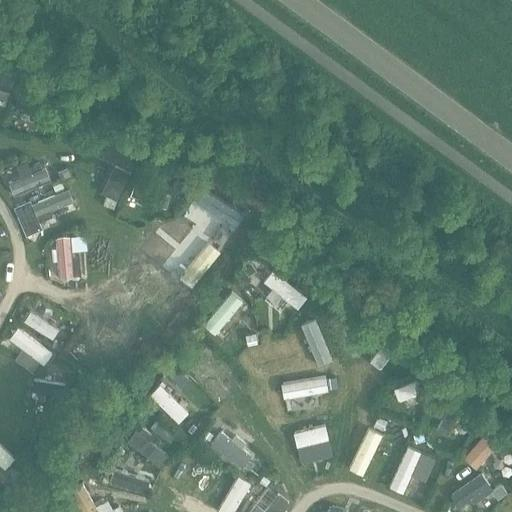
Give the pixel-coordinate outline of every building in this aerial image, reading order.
[(0,88),(0,97),(5,100),(8,92),(0,88)] [(20,91),(14,109),(48,121),(54,103),(20,91)] [(114,160),(103,191),(122,198),(139,152),(103,139),(98,154),(114,160)] [(11,179),(15,193),(54,182),(49,165),(32,170),(29,159),(20,162),(24,175),(11,179)] [(69,168),(57,173),(61,182),(72,177),(69,168)] [(31,243),(48,237),(41,219),(56,213),(53,205),(75,197),(70,185),(17,205),(31,243)] [(106,195),(103,205),(112,209),(116,199),(106,195)] [(75,233),(57,234),(61,276),(78,274),(75,233)] [(250,263),(242,268),(247,275),(248,276),(256,271),(253,267),(250,263)] [(285,308),(284,272),(271,273),(272,308),(285,308)] [(32,308),(25,319),(54,337),(61,327),(32,308)] [(37,369),(52,349),(19,324),(4,344),(37,369)] [(255,332),(245,334),(247,345),(257,342),(255,332)] [(352,333),(337,336),(342,360),(357,357),(352,333)] [(383,367),(398,344),(386,337),(372,359),(383,367)] [(193,354),(184,365),(223,395),(230,386),(223,381),(225,378),(193,354)] [(175,365),(167,373),(182,388),(190,380),(175,365)] [(316,391),(330,388),(327,372),(282,382),(289,412),(320,405),(316,391)] [(401,399),(424,388),(418,376),(395,387),(401,399)] [(451,433),(464,404),(452,398),(438,427),(451,433)] [(160,415),(152,425),(171,441),(179,431),(160,415)] [(378,417),(374,426),(382,430),(387,421),(378,417)] [(141,422),(129,438),(161,463),(173,447),(141,422)] [(327,422),(295,430),(299,445),(331,437),(327,422)] [(224,428),(212,442),(243,467),(254,453),(224,428)] [(502,441),(489,429),(464,454),(477,467),(502,441)] [(122,448),(115,456),(122,462),(129,455),(122,448)] [(410,449),(393,482),(410,490),(426,457),(410,449)] [(0,479),(10,476),(0,450),(0,479)] [(19,470),(10,473),(11,476),(13,485),(23,482),(19,470)] [(452,491),(462,507),(494,487),(485,471),(452,491)] [(239,473),(220,508),(227,511),(247,511),(262,486),(239,473)] [(501,483),(491,490),(497,499),(507,492),(501,483)] [(331,502),(329,511),(343,511),(344,505),(331,502)]
